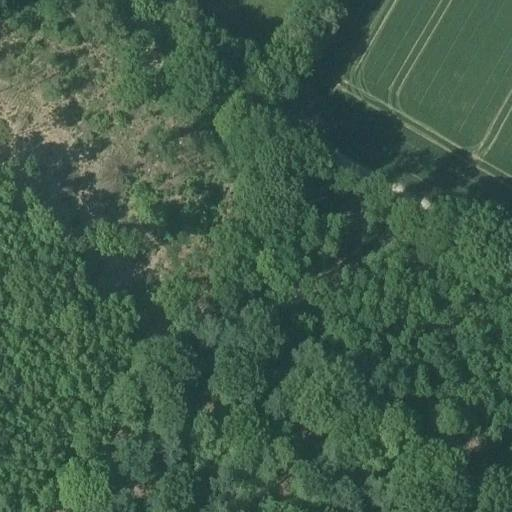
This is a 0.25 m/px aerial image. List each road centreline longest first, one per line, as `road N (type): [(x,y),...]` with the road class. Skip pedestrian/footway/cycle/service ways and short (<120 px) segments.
road 1 (track): [(511,258),(247,106)]
road 2 (unclassified): [(247,106),(61,0)]
